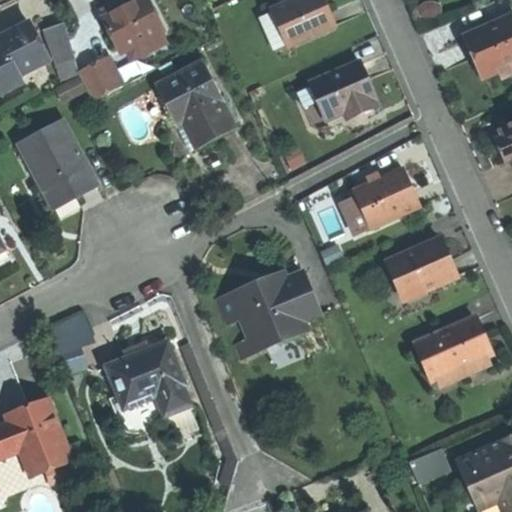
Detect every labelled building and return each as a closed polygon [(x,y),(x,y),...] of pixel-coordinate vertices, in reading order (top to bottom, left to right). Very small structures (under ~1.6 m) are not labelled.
[(115,12),(108,16),(124,48),(132,44),(141,40),(164,28),(165,27),(150,0),(140,0),(139,1),(122,9),(115,12)] [(138,0),(126,0),(120,3),(122,9),(139,1),(138,0)] [(328,0),(296,0),(276,9),(291,46),(339,25),(331,6),(328,0)] [(511,16),(470,36),(478,55),(487,75),(503,67),(511,62),(511,16)] [(35,23),(3,38),(6,46),(0,49),(0,83),(5,94),(26,84),(21,74),(52,59),(35,23)] [(164,28),(141,40),(147,52),(169,39),(164,28)] [(70,33),(50,38),(57,66),(77,61),(70,33)] [(141,40),(132,44),(138,56),(147,52),(141,40)] [(113,57),(82,74),(96,101),(126,85),(113,57)] [(77,61),(57,66),(61,79),(81,72),(77,61)] [(364,62),(319,82),(334,117),(347,112),(349,116),(375,104),(374,102),(380,99),(372,80),(364,62)] [(511,62),(503,67),(507,77),(511,75),(511,62)] [(204,63),(159,87),(176,119),(181,116),(198,148),(218,138),(237,128),(204,63)] [(319,82),(313,84),(328,120),(334,117),(319,82)] [(375,104),(349,116),(351,122),(377,110),(375,104)] [(181,116),(176,119),(191,152),(198,148),(181,116)] [(511,120),(498,127),(501,133),(504,140),(497,145),(500,154),(504,162),(511,158),(511,120)] [(64,124),(27,144),(46,180),(41,183),(54,207),(78,194),(79,197),(90,191),(100,185),(88,161),(85,163),(64,124)] [(501,133),(493,137),(497,145),(504,140),(501,133)] [(410,169),(361,187),(364,195),(373,225),(422,207),(416,188),(410,169)] [(364,195),(348,201),(358,230),(373,225),(364,195)] [(445,234),(394,257),(410,295),(462,272),(453,253),(445,234)] [(257,283),(226,295),(233,315),(243,311),(255,306),(269,345),(309,330),(305,318),(323,310),(306,268),(289,274),(288,271),(257,283)] [(255,306),(243,311),(258,350),(269,345),(255,306)] [(481,316),(423,343),(440,380),(443,378),(495,353),(497,352),(489,334),(481,316)] [(77,345),(61,352),(71,377),(85,370),(77,345)] [(137,360),(110,371),(127,414),(160,399),(167,420),(183,415),(175,391),(178,389),(163,349),(137,360)] [(495,353),(443,378),(446,385),(498,360),(495,353)] [(9,423),(0,426),(0,460),(20,452),(28,475),(47,468),(73,459),(68,446),(50,397),(28,405),(6,414),(9,423)] [(504,447),(462,465),(480,511),(493,511),(505,507),(511,503),(511,439),(503,444),(504,447)] [(82,440),(68,446),(73,459),(74,459),(86,453),(82,440)] [(449,448),(414,460),(422,485),(457,473),(449,448)] [(78,472),(74,459),(73,459),(47,468),(51,482),(78,472)]
